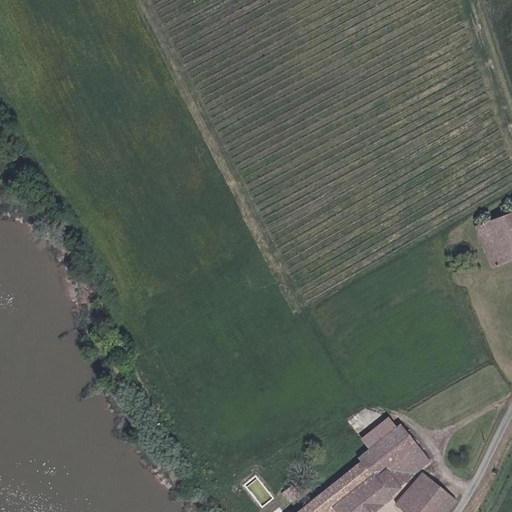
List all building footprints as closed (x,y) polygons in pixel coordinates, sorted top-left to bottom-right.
[(494,265),(511,258),(511,212),(479,223),(494,265)] [(374,446),(402,427),(396,418),(393,415),(391,417),(366,434),(374,446)] [(298,508),(301,511),(369,511),(391,495),(390,493),(400,486),(399,484),(433,458),(407,424),(402,427),(374,446),(362,454),(366,460),(298,508)] [(193,460),(209,485),(218,478),(207,460),(202,453),(193,460)] [(411,511),(456,511),(462,505),(427,472),(399,501),(411,511)]
